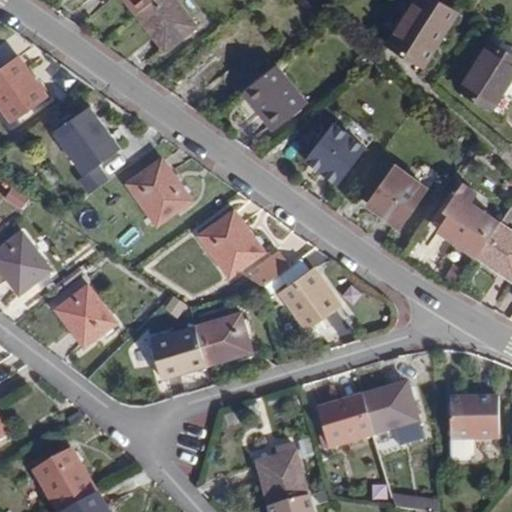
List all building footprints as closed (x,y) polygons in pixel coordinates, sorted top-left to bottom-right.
[(124,0),(136,15),(154,0),(124,0)] [(197,27),(174,0),(154,0),(136,15),(166,52),(197,27)] [(424,68),(457,12),(437,0),(418,0),(390,47),(424,68)] [(214,55),(243,92),(274,67),(245,30),(214,55)] [(502,119),(511,103),(511,53),(492,41),(459,91),(502,119)] [(47,98),(18,58),(0,70),(0,107),(11,123),(47,98)] [(274,67),(243,92),(273,129),(304,104),(274,67)] [(120,150),(90,108),(55,133),(85,175),(120,150)] [(337,186),(365,147),(332,123),(304,162),(337,186)] [(191,201),(162,161),(127,185),(157,226),(191,201)] [(400,228),(426,190),(393,166),(366,205),(400,228)] [(13,186),(5,201),(24,210),(31,195),(13,186)] [(437,231),(476,258),(500,224),(461,196),(459,199),(452,195),(435,219),(441,224),(437,231)] [(264,252),(235,212),(199,237),(229,278),(264,252)] [(511,232),(500,224),(476,258),(511,282),(511,232)] [(51,271),(23,234),(0,252),(0,271),(20,297),(51,271)] [(258,268),(269,283),(278,276),(290,268),(280,252),(258,268)] [(308,273),(300,261),(278,276),(286,288),(279,293),(306,330),(339,307),(312,270),(308,273)] [(115,323),(87,286),(56,312),(84,348),(115,323)] [(195,327),(205,367),(252,353),(240,314),(195,327)] [(161,380),(205,367),(195,327),(150,340),(161,380)] [(407,383),(361,396),(373,436),(419,422),(407,383)] [(373,436),(361,396),(317,409),(328,449),(373,436)] [(499,439),(498,398),(450,400),(450,461),(467,461),(474,456),(473,440),(499,439)] [(256,463),(269,508),(307,498),(293,445),(275,450),(277,458),(256,463)] [(56,511),(62,511),(97,492),(72,449),(33,471),(56,511)] [(107,511),(97,492),(62,511),(107,511)] [(396,496),(395,508),(440,510),(440,498),(396,496)] [(311,511),(307,498),(269,508),(270,511),(311,511)]
